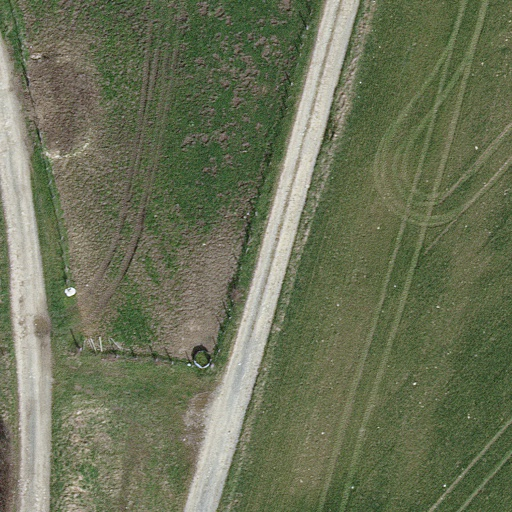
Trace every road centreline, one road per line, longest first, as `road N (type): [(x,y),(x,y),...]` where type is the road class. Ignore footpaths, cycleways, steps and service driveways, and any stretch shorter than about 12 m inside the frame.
road 1 (track): [(198,511),(347,0)]
road 2 (track): [(23,511),(27,207),(0,90)]
